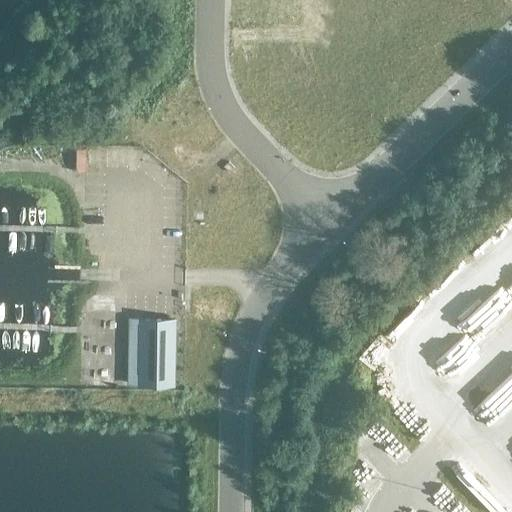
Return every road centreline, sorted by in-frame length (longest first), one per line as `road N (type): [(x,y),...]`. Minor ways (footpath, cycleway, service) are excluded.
road 1 (unclassified): [(234,511),(238,333),(303,216)]
road 2 (unclassified): [(303,216),(421,141),(511,52)]
road 3 (unclassified): [(303,216),(274,167),(225,115),(208,43),(209,0)]
road 4 (unknown): [(511,250),(421,341),(420,399)]
